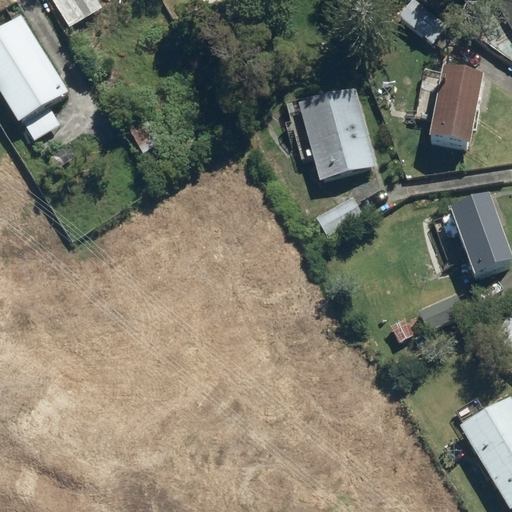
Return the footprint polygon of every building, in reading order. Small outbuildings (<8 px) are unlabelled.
[(50,0),(69,32),(103,12),(96,0),(50,0)] [(230,4),(227,0),(199,0),(211,17),(230,4)] [(511,0),(503,0),(496,4),(511,30),(511,0)] [(27,19),(0,34),(0,96),(19,129),(73,98),(27,19)] [(486,82),(446,74),(432,145),(472,153),(486,82)] [(357,94),(301,109),(322,186),(378,171),(357,94)] [(353,201),(318,223),(329,242),(365,221),(353,201)] [(511,256),(492,201),(454,215),(477,282),(511,270),(511,256)] [(458,298),(420,316),(430,336),(468,317),(458,298)] [(511,314),(496,344),(511,352),(511,314)] [(511,511),(511,401),(462,431),(509,511),(511,511)]
